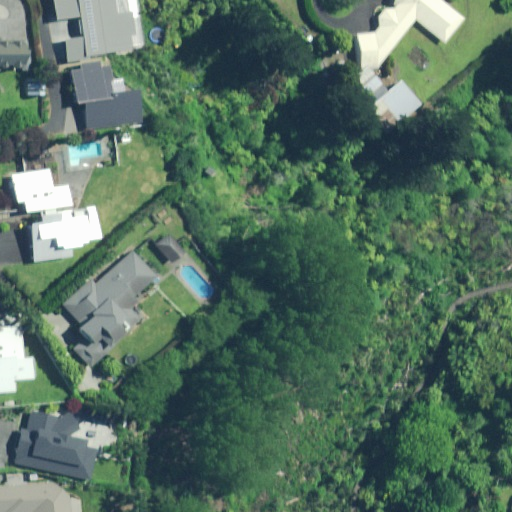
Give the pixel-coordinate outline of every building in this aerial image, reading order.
[(77,57),(125,51),(120,12),(108,13),(106,0),(44,0),(48,21),(72,18),(74,39),(57,41),(59,63),(77,61),(77,57)] [(392,0),(393,5),(383,6),(376,15),(378,23),(372,30),(354,32),(358,65),(342,76),(381,132),(420,104),(400,75),(383,88),(378,82),(367,65),(373,65),(414,17),(442,40),(462,16),(442,0),(392,0)] [(0,66),(21,67),(21,42),(0,41),(0,66)] [(129,89),(102,94),(97,62),(62,67),(68,105),(75,103),(80,132),(134,123),(129,89)] [(40,77),(24,77),(23,95),(40,96),(40,77)] [(122,128),(112,130),(114,144),(124,143),(122,128)] [(46,188),(43,170),(5,176),(9,203),(16,202),(18,213),(63,206),(60,186),(46,188)] [(67,211),(67,210),(60,211),(61,215),(52,216),(52,212),(31,216),(32,220),(20,221),(27,263),(69,256),(67,248),(72,247),(71,244),(77,243),(77,241),(93,239),(87,206),(86,207),(79,208),(79,209),(67,211)] [(175,253),(159,236),(147,247),(152,252),(163,264),(175,253)] [(149,277),(123,249),(87,282),(84,279),(57,305),(73,323),(67,329),(77,340),(67,350),(85,369),(100,354),(97,352),(132,319),(123,309),(130,303),(126,298),(149,277)] [(0,393),(5,393),(5,381),(27,380),(25,349),(17,350),(16,328),(0,329),(0,393)] [(68,432),(73,428),(65,413),(54,419),(23,413),(20,431),(14,430),(7,465),(13,466),(83,482),(91,449),(81,447),(68,432)] [(79,511),(79,497),(64,498),(50,484),(0,486),(0,511),(79,511)]
